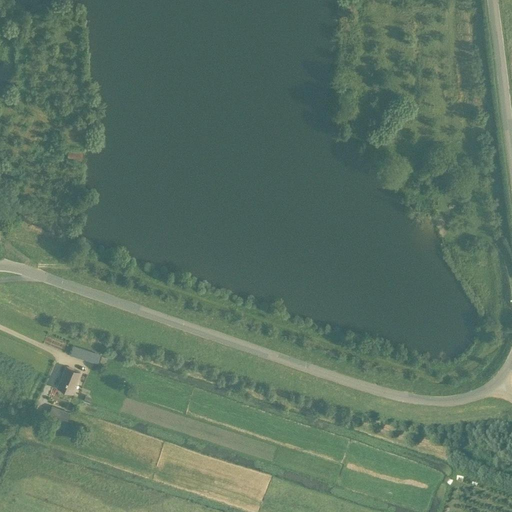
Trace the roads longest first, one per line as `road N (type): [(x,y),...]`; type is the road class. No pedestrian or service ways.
road 1 (unclassified): [(494,385),(448,403),(392,395),(0,268)]
road 2 (track): [(29,272),(77,265),(116,271),(443,380),(489,348)]
road 3 (unclassified): [(511,153),(492,0)]
